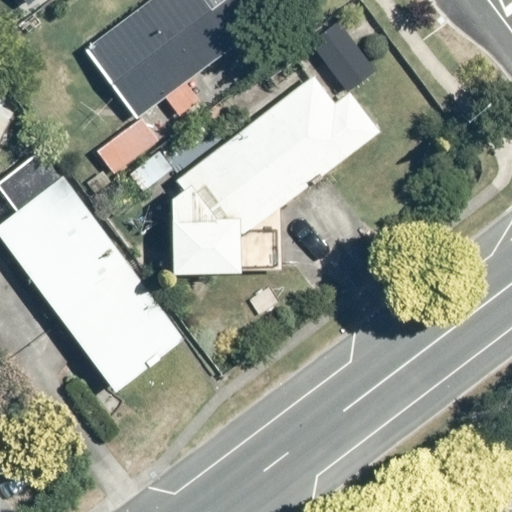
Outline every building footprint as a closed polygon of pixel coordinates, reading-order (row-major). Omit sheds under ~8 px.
[(137,116),(180,84),(279,7),(273,0),(135,0),(80,43),(137,116)] [(340,103),(318,72),(177,179),(173,264),(273,264),(279,204),(382,130),(355,92),(340,103)] [(0,101),(0,133),(13,109),(0,101)] [(158,141),(141,117),(92,151),(109,175),(158,141)] [(184,337),(61,173),(0,218),(0,234),(115,388),(184,337)]
